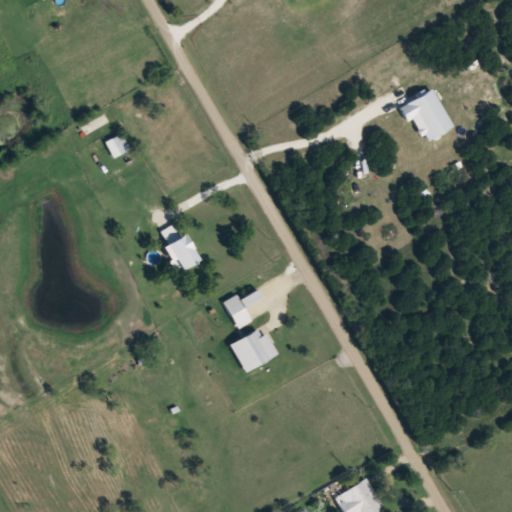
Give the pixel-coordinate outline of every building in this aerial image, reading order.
[(84,127),(88,134),(108,123),(104,116),(84,127)] [(130,149),(120,133),(104,142),(114,158),(130,149)] [(164,243),(178,270),(195,261),(175,224),(161,232),(166,242),(164,243)] [(251,321),(235,295),(222,303),(238,329),(251,321)] [(275,354),(260,326),(228,344),(244,372),(275,354)] [(334,495),(342,511),(378,511),(384,509),(367,477),(334,495)]
